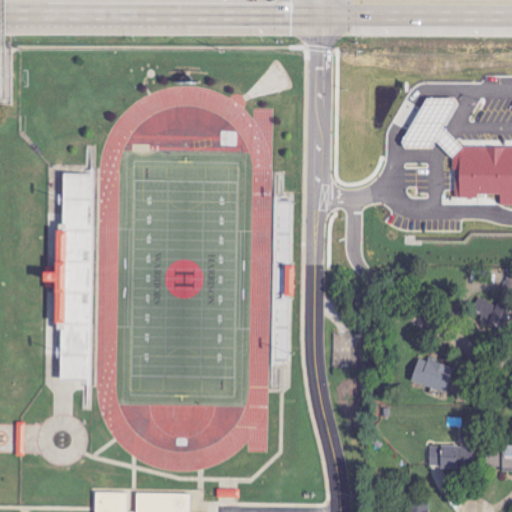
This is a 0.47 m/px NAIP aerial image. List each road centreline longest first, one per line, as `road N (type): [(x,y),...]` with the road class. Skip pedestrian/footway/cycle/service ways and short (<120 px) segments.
road 1 (residential): [(320,0),(314,348),(341,511)]
road 2 (primary): [(0,16),(511,16)]
road 3 (residential): [(316,222),(333,230),(414,318),(483,361),(511,357)]
